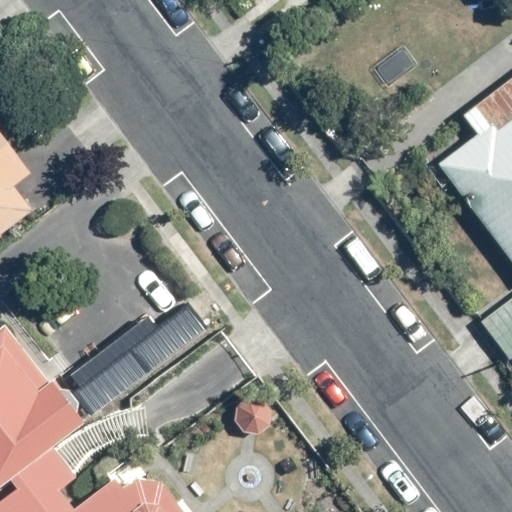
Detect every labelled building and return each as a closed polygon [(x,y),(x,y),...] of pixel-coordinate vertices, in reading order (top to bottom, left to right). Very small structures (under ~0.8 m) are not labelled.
[(511,273),(511,72),(455,116),(470,135),(430,166),(511,273)] [(0,148),(0,230),(29,208),(14,187),(23,180),(0,148)] [(511,294),(475,323),(507,364),(511,360),(511,294)] [(0,489),(80,430),(0,322),(0,489)] [(173,511),(138,464),(86,503),(73,511),(71,511),(56,492),(70,482),(48,453),(0,489),(0,511),(173,511)]
